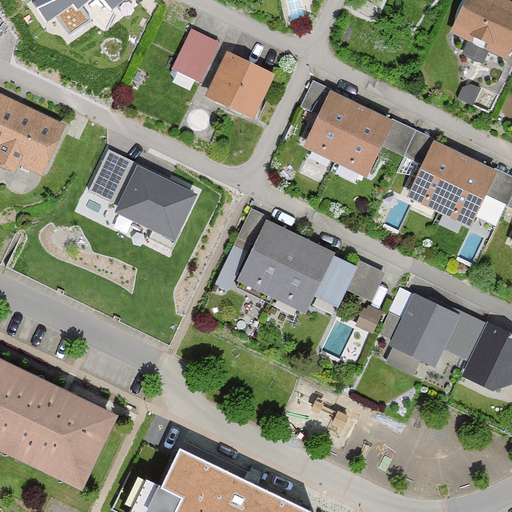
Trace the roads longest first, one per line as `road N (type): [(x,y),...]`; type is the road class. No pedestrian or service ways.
road 1 (residential): [(0,286),(167,367),(201,415),(401,511)]
road 2 (residential): [(247,185),(511,311)]
road 3 (residential): [(0,70),(247,185)]
road 4 (residential): [(308,56),(511,154)]
road 5 (residential): [(308,56),(247,185)]
road 6 (residential): [(194,0),(308,56)]
